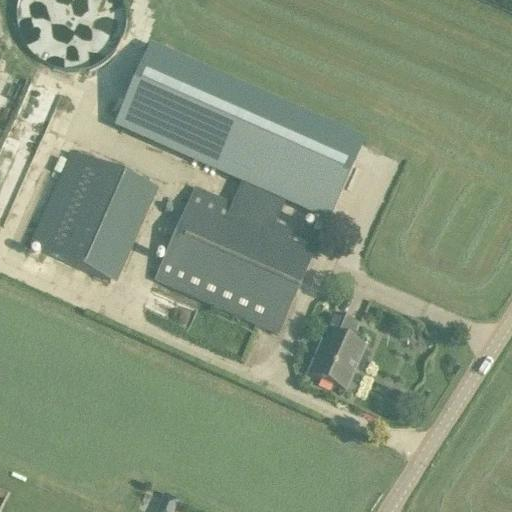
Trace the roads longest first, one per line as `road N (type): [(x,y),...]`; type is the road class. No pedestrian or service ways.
road 1 (track): [(0,273),(424,454)]
road 2 (unclassified): [(387,511),(511,318)]
